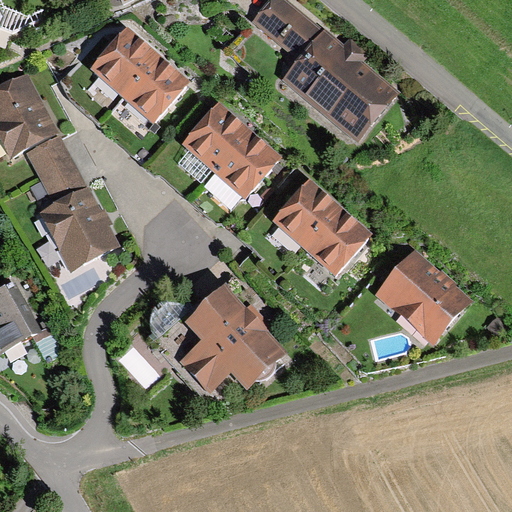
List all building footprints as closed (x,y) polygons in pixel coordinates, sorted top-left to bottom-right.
[(357,143),(399,91),(286,0),(273,0),(253,25),(302,65),(285,85),(357,143)] [(157,121),(188,83),(165,64),(155,55),(128,33),(97,70),(157,121)] [(26,153),(61,134),(44,102),(31,79),(0,96),(0,138),(12,160),(26,153)] [(248,197),(280,160),(257,141),(245,131),(220,109),(188,147),(248,197)] [(55,206),(90,187),(61,134),(26,153),(55,206)] [(209,189),(235,211),(244,200),(217,178),(209,189)] [(337,272),(369,234),(348,217),(336,207),(309,184),(277,221),(337,272)] [(72,271),(121,245),(107,219),(90,187),(55,206),(41,214),(72,271)] [(440,346),(471,309),(439,282),(411,258),(380,296),(440,346)] [(0,290),(0,354),(43,330),(31,308),(16,282),(0,290)] [(247,388),(287,352),(259,322),(227,288),(188,324),(203,340),(180,361),(210,393),(233,373),(247,388)]
